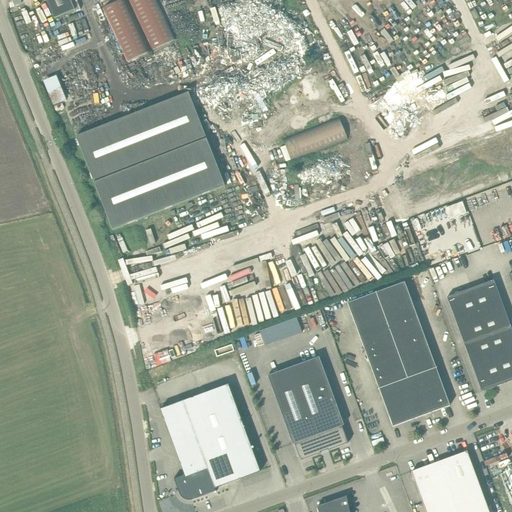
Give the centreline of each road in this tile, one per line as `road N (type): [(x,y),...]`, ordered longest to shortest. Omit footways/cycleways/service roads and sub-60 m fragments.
road 1 (unclassified): [(151,511),(108,294),(0,9)]
road 2 (unknown): [(289,493),(245,372),(250,357),(305,342),(319,347),(359,467)]
road 3 (unclassified): [(240,511),(511,411)]
road 4 (unknown): [(476,424),(433,295),(491,272),(511,329)]
road 5 (unknown): [(334,317),(385,458)]
road 6 (unknown): [(455,432),(409,305)]
